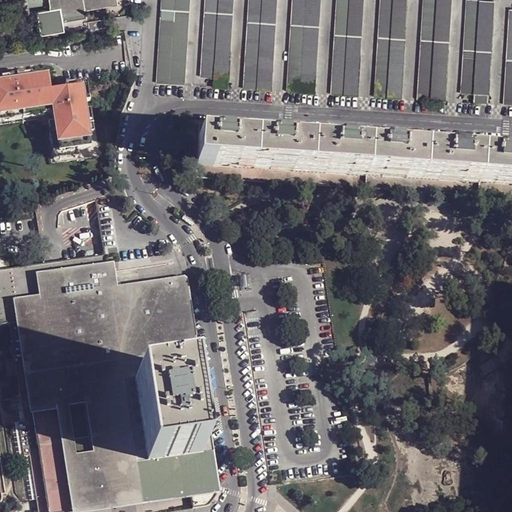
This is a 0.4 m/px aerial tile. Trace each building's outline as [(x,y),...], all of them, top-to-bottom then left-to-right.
[(120,6),(119,0),(48,0),(51,9),(61,8),(63,17),(64,17),(65,20),(87,16),(86,13),(88,13),(88,11),(120,6)] [(162,0),(158,82),(172,83),(176,0),(162,0)] [(189,0),(176,0),(172,83),(185,84),(189,0)] [(205,0),(201,76),(215,77),(219,0),(205,0)] [(228,78),(233,0),(219,0),(215,77),(228,78)] [(249,0),(245,88),(259,88),(264,0),(249,0)] [(277,0),(264,0),(259,88),(273,89),(277,0)] [(293,0),(289,90),(303,91),(307,0),(293,0)] [(320,0),(307,0),(303,91),(316,92),(320,0)] [(337,0),(332,94),(346,94),(351,0),(337,0)] [(358,95),(363,0),(351,0),(346,94),(358,95)] [(380,0),(376,97),(388,98),(393,0),(380,0)] [(406,0),(393,0),(388,98),(401,99),(406,0)] [(423,0),(418,100),(432,101),(436,0),(423,0)] [(449,0),(436,0),(432,101),(445,102),(449,0)] [(466,0),(462,95),(476,95),(480,0),(475,0),(466,0)] [(494,1),(480,0),(476,95),(489,96),(494,1)] [(51,76),(0,83),(0,117),(55,109),(62,153),(94,148),(85,88),(53,93),(51,76)] [(228,78),(215,77),(215,85),(228,86),(228,78)] [(489,96),(476,95),(475,104),(488,105),(489,96)] [(197,137),(195,165),(363,176),(365,148),(352,147),(343,146),(334,146),(325,145),(293,143),(284,142),(276,142),(267,141),(237,139),(229,139),(219,138),(210,137),(197,137)] [(365,148),(363,176),(477,184),(479,156),(465,155),(457,154),(447,154),(438,153),(406,151),(398,150),(389,150),(379,149),(365,148)] [(477,184),(511,186),(511,157),(511,158),(502,157),(493,157),(479,156),(477,184)] [(84,511),(125,506),(220,491),(220,487),(212,439),(187,273),(117,283),(113,259),(113,257),(87,260),(46,266),(45,261),(0,267),(0,319),(8,318),(18,379),(23,418),(17,419),(22,452),(29,451),(38,511),(84,511)]
